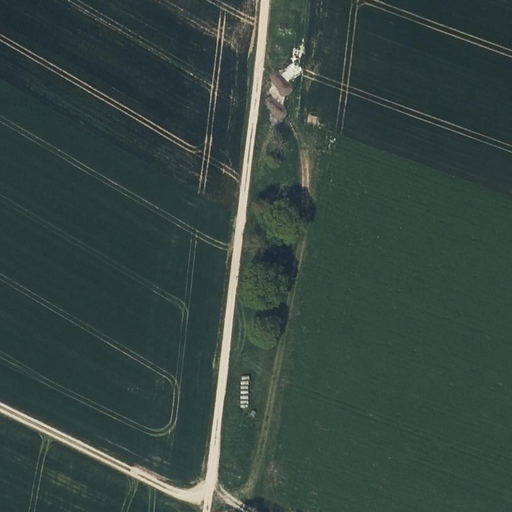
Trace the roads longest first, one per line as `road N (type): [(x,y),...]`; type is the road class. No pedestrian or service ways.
road 1 (track): [(272,0),(209,497),(0,403)]
road 2 (track): [(247,508),(306,201),(303,156),(264,57)]
